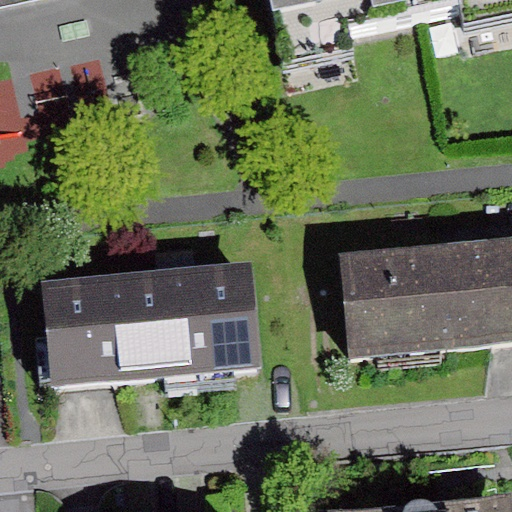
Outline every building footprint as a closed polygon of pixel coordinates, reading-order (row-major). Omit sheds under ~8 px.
[(0,0),(0,9),(42,0),(0,0)] [(511,29),(511,0),(268,0),(273,27),(276,41),(283,76),(346,63),(339,28),(457,5),(463,40),(511,29)] [(344,261),(352,362),(511,348),(511,246),(457,251),(344,261)] [(194,249),(154,254),(156,273),(197,268),(194,249)] [(45,288),(56,392),(262,370),(251,267),(45,288)] [(382,511),(511,511),(511,500),(444,506),(382,511)]
